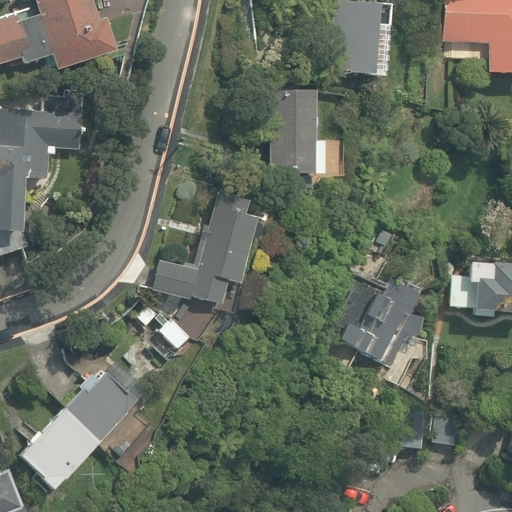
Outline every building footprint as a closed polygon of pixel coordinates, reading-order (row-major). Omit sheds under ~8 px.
[(97,0),(36,0),(40,8),(0,21),(0,72),(27,64),(28,67),(54,59),(60,76),(117,56),(97,0)] [(511,0),(443,0),(442,48),(492,49),(491,85),(511,85),(511,0)] [(396,10),(328,5),(325,45),(347,47),(345,81),(390,84),(396,10)] [(273,146),(272,181),(334,183),(335,148),(322,148),(323,102),(316,102),(317,89),(274,88),(273,128),(261,128),(260,145),(273,146)] [(85,113),(0,108),(0,262),(45,245),(50,152),(83,154),(85,113)] [(440,166),(448,120),(411,114),(403,161),(383,157),(376,196),(391,198),(389,213),(424,219),(429,193),(441,195),(446,168),(440,166)] [(227,207),(218,205),(203,276),(164,268),(157,301),(233,316),(238,292),(247,294),(261,226),(251,224),(254,205),(229,200),(227,207)] [(462,271),(443,270),(441,309),(475,310),(475,323),(511,324),(511,265),(462,264),(462,271)] [(411,299),(362,279),(337,341),(386,361),(411,299)] [(128,475),(168,429),(102,372),(26,460),(71,499),(108,457),(128,475)] [(511,420),(507,418),(503,449),(511,455),(511,420)] [(33,511),(17,466),(2,472),(0,465),(0,511),(33,511)]
